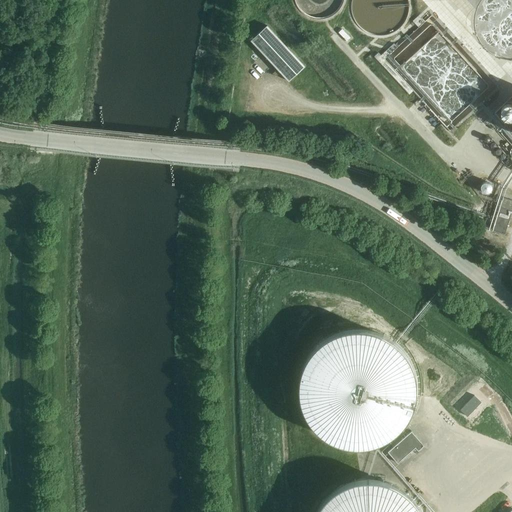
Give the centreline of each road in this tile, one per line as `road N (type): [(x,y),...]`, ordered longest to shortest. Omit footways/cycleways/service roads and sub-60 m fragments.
road 1 (unclassified): [(511,306),(410,224),(323,175),(272,161),(0,135)]
road 2 (track): [(205,170),(202,379),(217,511)]
